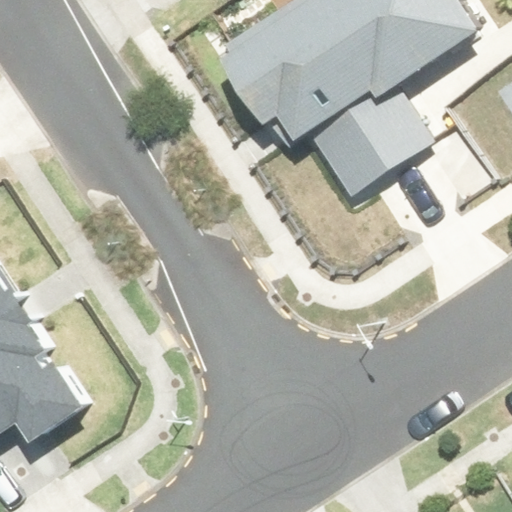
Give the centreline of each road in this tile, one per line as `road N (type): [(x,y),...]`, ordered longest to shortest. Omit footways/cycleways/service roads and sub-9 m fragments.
road 1 (residential): [(19,0),(306,446)]
road 2 (residential): [(306,446),(511,309)]
